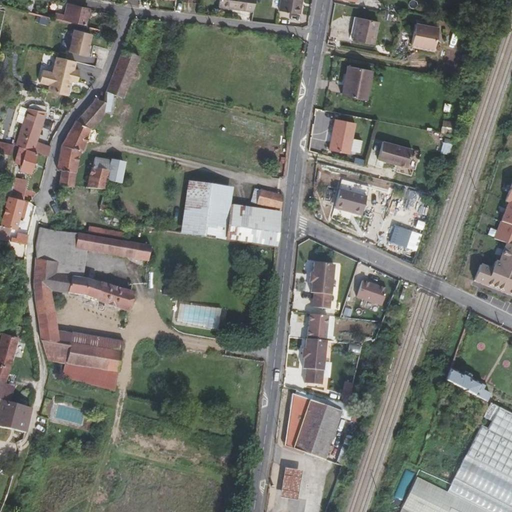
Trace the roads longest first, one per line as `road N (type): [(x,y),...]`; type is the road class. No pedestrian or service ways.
road 1 (residential): [(42,374),(24,278),(33,230),(56,140),(102,76),(126,13)]
road 2 (secondary): [(254,511),(289,217)]
road 3 (residential): [(289,217),(511,321)]
road 4 (residential): [(316,36),(126,13)]
road 5 (secondary): [(289,217),(316,36)]
road 6 (track): [(4,511),(42,374)]
